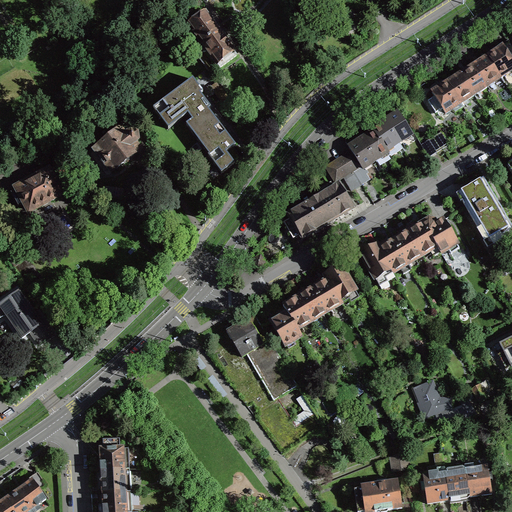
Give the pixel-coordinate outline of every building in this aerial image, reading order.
[(219,30),(206,11),(187,25),(203,46),(202,49),(204,52),(207,52),(216,64),(220,68),(222,67),(238,55),(234,51),(235,50),(226,38),(226,35),(223,30),(219,30)] [(511,55),(511,48),(509,43),(490,55),(488,57),(501,78),(504,76),(511,70),(511,61),(509,57),(511,55)] [(474,65),(488,86),(501,78),(488,57),(476,64),(474,65)] [(468,68),(467,70),(462,73),(461,74),(474,95),(488,86),(474,65),(474,66),(471,66),(469,67),(468,68)] [(474,95),(461,74),(449,81),(447,83),(461,104),(474,95)] [(203,92),(193,79),(153,109),(168,129),(188,115),(192,120),(186,125),(209,155),(208,156),(221,174),(229,168),(241,159),(233,148),(236,146),(208,110),(211,108),(200,94),(203,92)] [(443,109),(446,113),(461,104),(447,83),(441,87),(439,84),(435,86),(432,89),(433,92),(432,92),(435,97),(428,101),(436,113),(443,109)] [(390,117),(386,119),(385,120),(399,143),(412,135),(398,112),(390,117)] [(373,129),(374,131),(387,151),(399,143),(385,120),(379,124),(374,128),(373,129)] [(138,151),(133,144),(138,141),(137,134),(131,132),(126,135),(122,129),(96,149),(113,171),(120,165),(138,151)] [(363,137),(361,138),(376,161),(388,153),(387,151),(374,131),(367,135),(363,137)] [(437,153),(449,145),(441,132),(421,145),(430,158),(437,154),(437,153)] [(361,166),(353,171),(362,184),(370,179),(367,173),(366,174),(363,169),(376,161),(361,138),(356,142),(350,146),(349,147),(352,151),(361,166)] [(343,157),(352,171),(353,171),(361,166),(352,151),(343,157)] [(326,167),(334,180),(342,175),(343,178),(347,175),(351,180),(346,182),(351,191),(355,188),(356,189),(362,185),(361,185),(362,184),(353,171),(352,171),(343,157),(332,164),(326,167)] [(25,202),(29,210),(38,206),(51,199),(53,201),(58,199),(58,195),(60,194),(56,186),(62,182),(59,177),(59,176),(56,177),(52,170),(11,192),(18,206),(25,202)] [(462,191),(467,199),(462,201),(462,202),(485,240),(490,237),(494,245),(511,234),(511,226),(483,179),(473,185),(462,191)] [(353,208),(339,185),(317,197),(331,221),(338,217),(353,208)] [(331,221),(317,197),(298,209),(288,215),(291,218),(284,223),(293,239),(300,235),(302,238),(331,221)] [(425,226),(441,253),(441,254),(448,249),(451,253),(459,249),(454,240),(453,237),(451,234),(449,232),(443,221),(439,223),(435,225),(433,221),(425,226)] [(433,257),(441,253),(425,226),(423,223),(420,226),(417,227),(414,223),(406,228),(423,256),(430,252),(433,257)] [(396,240),(394,241),(408,265),(423,256),(406,228),(398,233),(401,237),(396,240)] [(154,242),(167,253),(174,245),(161,234),(154,242)] [(384,241),(377,246),(393,274),(408,265),(394,241),(390,243),(387,245),(384,241)] [(386,278),(393,274),(377,246),(375,242),(370,245),(365,248),(364,248),(363,248),(362,249),(361,250),(361,251),(360,253),(361,254),(361,255),(351,261),(359,275),(369,270),(370,272),(373,274),(380,286),(388,281),(386,278)] [(2,249),(14,267),(22,261),(10,243),(2,249)] [(261,255),(252,260),(255,264),(257,269),(266,264),(261,255)] [(324,272),(326,276),(342,303),(349,299),(351,303),(360,298),(353,286),(351,283),(350,280),(348,278),(341,267),(340,266),(339,265),(338,264),(336,264),(335,265),(334,265),(333,266),(332,267),(328,270),(324,272)] [(315,287),(313,289),(327,312),(342,303),(326,276),(318,281),(320,284),(315,287)] [(304,289),(296,293),(312,321),(327,312),(313,289),(309,291),(306,293),(304,289)] [(30,332),(40,346),(41,345),(54,336),(44,322),(40,324),(18,292),(0,304),(23,337),(30,332)] [(285,309),(298,330),(312,321),(296,293),(288,298),(290,302),(286,304),(283,306),(285,309)] [(301,336),(298,330),(285,309),(277,313),(280,317),(273,321),(272,322),(274,326),(272,327),(275,332),(277,331),(278,332),(279,336),(281,339),(284,342),(288,350),(297,345),(296,343),(299,342),(298,341),(295,343),(294,341),(301,336)] [(247,354),(274,401),(298,387),(254,315),(234,327),(226,331),(242,357),(247,354)] [(505,370),(511,366),(511,336),(499,343),(503,351),(498,354),(505,370)] [(419,353),(425,364),(433,360),(426,349),(419,353)] [(439,371),(433,360),(425,364),(431,375),(439,371)] [(436,414),(452,408),(451,405),(451,397),(440,397),(433,380),(413,388),(418,403),(417,403),(423,419),(436,414)] [(487,398),(495,393),(487,380),(479,385),(487,398)] [(487,398),(479,385),(472,389),(480,402),(487,398)] [(462,405),(452,408),(436,414),(442,429),(477,415),(464,393),(463,394),(464,395),(458,397),(462,405)] [(419,438),(432,433),(429,425),(416,430),(419,438)] [(100,462),(100,471),(129,469),(128,449),(123,449),(123,447),(120,448),(119,439),(103,440),(103,448),(100,449),(100,452),(101,462),(100,462)] [(373,456),(368,448),(355,454),(359,462),(373,456)] [(393,472),(410,469),(407,451),(391,457),(393,472)] [(465,470),(465,471),(470,497),(476,496),(492,494),(487,467),(465,470)] [(102,480),(103,492),(131,491),(129,469),(100,471),(100,475),(101,480),(102,480)] [(434,503),(450,500),(446,474),(445,469),(438,470),(438,472),(429,473),(429,476),(423,476),(424,481),(421,482),(422,490),(425,489),(428,504),(434,503)] [(465,471),(446,474),(450,500),(450,504),(460,502),(470,500),(470,497),(465,471)] [(22,487),(17,490),(32,511),(35,511),(40,509),(38,506),(46,500),(40,491),(47,486),(38,473),(21,484),(23,487),(22,487)] [(374,511),(402,508),(398,480),(361,486),(362,488),(354,489),(357,511),(361,511),(365,511),(374,511)] [(5,498),(3,499),(12,511),(32,511),(17,490),(10,495),(9,495),(5,498)] [(102,505),(102,511),(131,511),(131,491),(103,492),(103,496),(103,505),(102,505)] [(12,511),(3,499),(0,501),(0,511),(12,511)]
